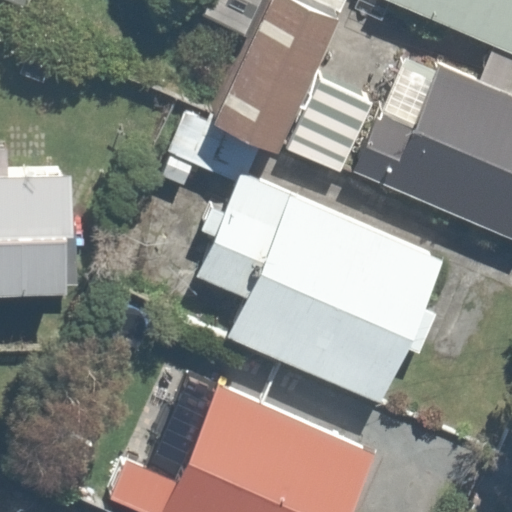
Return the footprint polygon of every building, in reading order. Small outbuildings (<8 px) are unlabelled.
[(339,0),(257,0),(207,108),(332,167),(366,94),(308,67),(339,0)] [(511,0),(411,0),(511,41),(511,0)] [(511,92),(396,42),(342,166),(511,239),(511,92)] [(237,284),(221,323),(374,389),(397,335),(413,342),(432,302),(414,295),(437,246),(244,164),(256,134),(181,102),(162,143),(230,172),(218,201),(206,195),(196,220),(207,224),(189,264),(237,284)] [(0,272),(75,270),(68,151),(5,153),(5,139),(0,139),(0,272)] [(152,506),(149,511),(341,511),(344,506),(341,501),(370,439),(212,371),(169,468),(122,447),(104,485),(152,506)]
